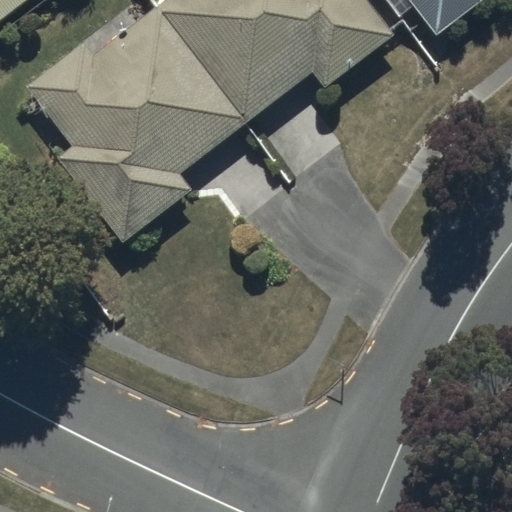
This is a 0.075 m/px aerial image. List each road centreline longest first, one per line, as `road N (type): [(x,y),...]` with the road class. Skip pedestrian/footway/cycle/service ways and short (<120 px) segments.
road 1 (tertiary): [(374,511),(454,342),(511,245)]
road 2 (residential): [(251,511),(0,400)]
